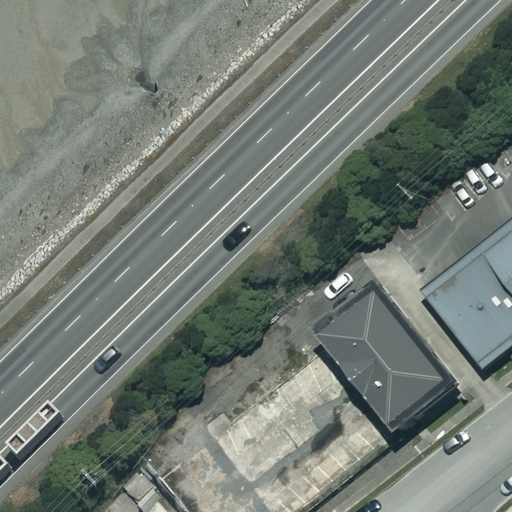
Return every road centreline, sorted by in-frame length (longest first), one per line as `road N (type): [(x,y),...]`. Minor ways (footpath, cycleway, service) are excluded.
road 1 (trunk): [(482,0),(0,459)]
road 2 (trunk): [(0,388),(403,0)]
